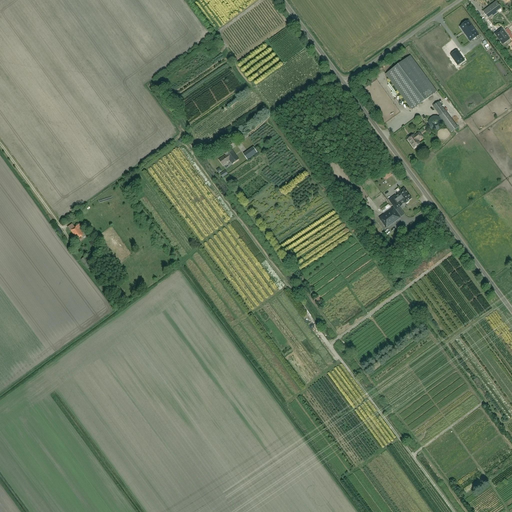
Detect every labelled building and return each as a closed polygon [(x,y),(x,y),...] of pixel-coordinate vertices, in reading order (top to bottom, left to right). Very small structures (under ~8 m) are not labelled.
[(483,12),(489,19),(498,13),(499,12),(502,11),(502,9),(496,1),(495,1),(493,2),(493,3),(493,4),(483,12)] [(468,21),(460,27),(471,41),(479,35),(468,21)] [(503,44),(506,42),(509,39),(502,29),(495,34),(503,44)] [(465,61),(457,51),(451,55),(458,66),(465,61)] [(437,92),(410,56),(385,74),(412,110),(437,92)] [(433,103),(450,129),(457,124),(440,97),(435,100),(435,102),(433,103)] [(413,135),(407,139),(414,148),(420,144),(417,140),(422,137),(419,132),(414,136),(413,135)] [(254,148),(244,155),(247,160),(257,153),(254,148)] [(223,166),(227,163),(227,162),(230,160),(233,164),(238,160),(231,150),(225,154),(226,155),(219,160),(223,166)] [(389,200),(393,205),(408,194),(404,189),(398,193),(397,194),(398,194),(398,195),(396,197),(395,196),(389,200)] [(411,199),(408,194),(393,205),(396,210),(402,205),(401,205),(404,203),(405,203),(405,204),(405,203),(406,204),(409,202),(408,201),(411,199)] [(387,228),(400,218),(393,208),(379,218),(387,228)] [(70,231),(77,240),(83,235),(79,229),(81,227),(79,224),(75,228),(72,224),(68,227),(70,231)] [(61,238),(62,237),(65,235),(59,227),(56,230),(61,238)] [(85,256),(81,260),(87,269),(91,266),(85,256)]
